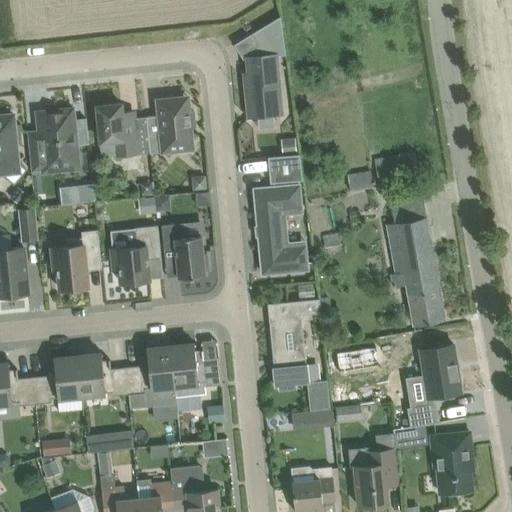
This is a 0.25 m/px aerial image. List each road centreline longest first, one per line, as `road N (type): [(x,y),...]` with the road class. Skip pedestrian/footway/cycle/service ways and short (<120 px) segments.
road 1 (tertiary): [(511,440),(442,0)]
road 2 (residential): [(238,309),(213,53)]
road 3 (residential): [(0,333),(238,309)]
road 4 (residential): [(0,70),(213,53)]
road 5 (residential): [(258,511),(238,309)]
